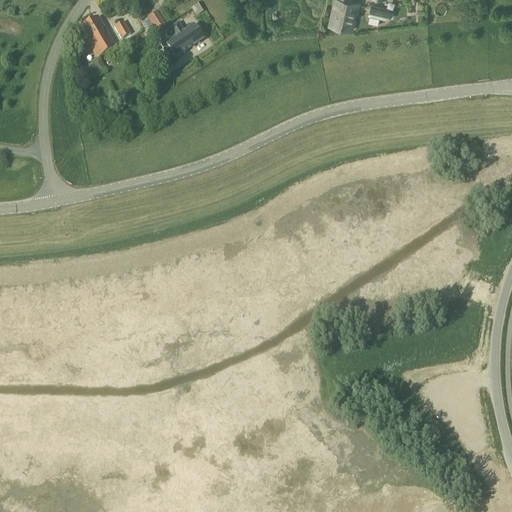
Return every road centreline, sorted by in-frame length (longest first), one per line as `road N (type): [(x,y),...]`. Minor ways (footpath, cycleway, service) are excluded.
road 1 (unclassified): [(509,84),(327,112),(180,173),(55,202)]
road 2 (unclassified): [(511,270),(494,345),(511,459)]
road 3 (unclassified): [(85,0),(52,56),(45,153)]
